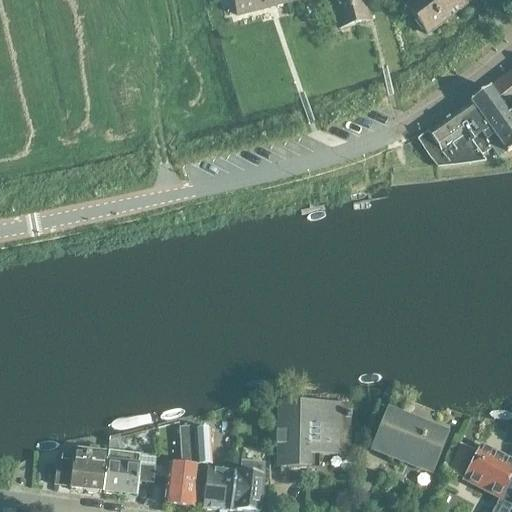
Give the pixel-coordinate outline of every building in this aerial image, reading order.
[(270,8),(299,0),(232,0),(237,17),(262,10),(262,9),(270,7),(270,8)] [(362,0),(331,0),(339,30),(368,22),(362,0)] [(472,0),(412,0),(404,7),(415,20),(413,21),(422,32),(423,31),(426,35),(472,0)] [(511,70),(488,89),(511,123),(511,70)] [(511,149),(511,123),(488,89),(469,103),(426,134),(417,140),(430,158),(436,167),(483,161),(480,157),(493,148),(487,140),(493,136),(506,154),(511,149)] [(317,456),(347,456),(347,404),(280,404),(279,449),(285,449),(285,469),(317,469),(317,456)] [(383,413),(371,447),(388,453),(387,458),(418,470),(423,457),(436,461),(447,433),(425,425),(423,428),(383,413)] [(195,465),(193,433),(193,427),(178,429),(180,466),(168,464),(163,504),(194,508),(197,485),(192,484),(195,468),(195,465)] [(209,430),(193,431),(195,465),(211,464),(209,430)] [(106,462),(103,494),(134,497),(136,483),(147,484),(149,468),(137,467),(138,455),(119,453),(115,440),(115,439),(115,438),(108,440),(108,441),(106,462)] [(458,443),(446,471),(460,476),(471,448),(458,443)] [(511,463),(480,447),(463,479),(500,498),(492,511),(508,511),(511,505),(511,477),(511,475),(511,463)] [(100,493),(103,464),(104,451),(72,448),(71,454),(56,453),(54,486),(69,487),(68,490),(73,490),(100,493)] [(233,473),(229,511),(256,511),(259,483),(261,462),(236,460),(235,473),(233,473)] [(202,510),(226,511),(229,511),(233,473),(205,471),(202,510)]
